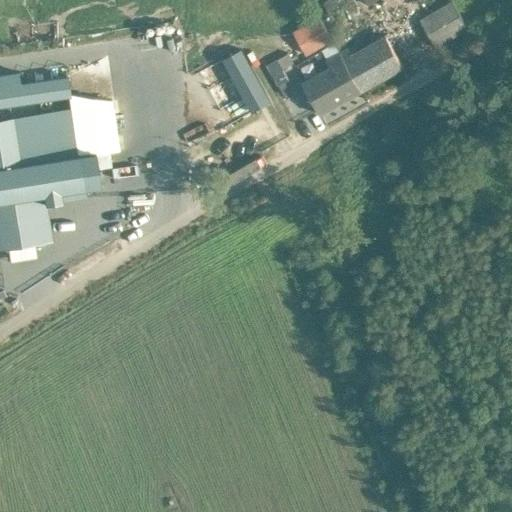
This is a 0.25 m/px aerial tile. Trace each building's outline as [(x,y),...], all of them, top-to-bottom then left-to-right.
[(329,11),(337,4),(334,0),(328,0),(323,4),(329,11)] [(420,20),(435,47),(468,29),(453,1),(420,20)] [(292,29),(306,53),(333,38),(319,13),(292,29)] [(326,60),(330,67),(302,82),(319,113),(403,66),(386,35),(351,55),(347,49),(326,60)] [(241,48),(223,58),(253,111),(271,101),(241,48)] [(18,71),(0,73),(0,105),(70,95),(67,75),(20,82),(18,71)] [(288,78),(279,83),(283,90),(292,85),(288,78)] [(11,117),(0,119),(0,248),(51,241),(45,204),(61,201),(60,192),(85,188),(80,154),(18,163),(11,117)] [(103,195),(98,203),(124,221),(129,214),(103,195)]
